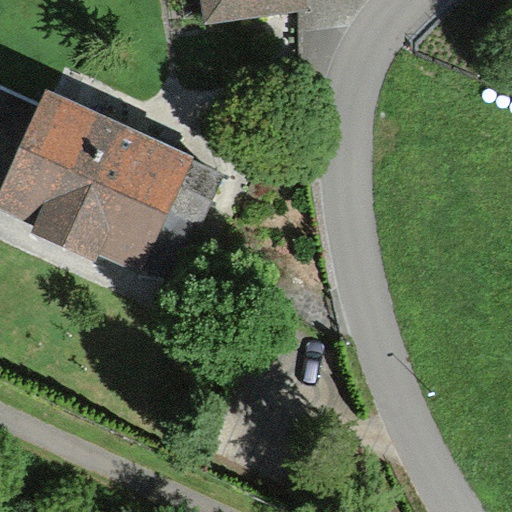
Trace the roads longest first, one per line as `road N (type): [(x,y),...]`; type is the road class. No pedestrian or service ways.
road 1 (residential): [(454,511),(423,460),(346,229),(346,111),(400,0)]
road 2 (residential): [(234,511),(0,406)]
